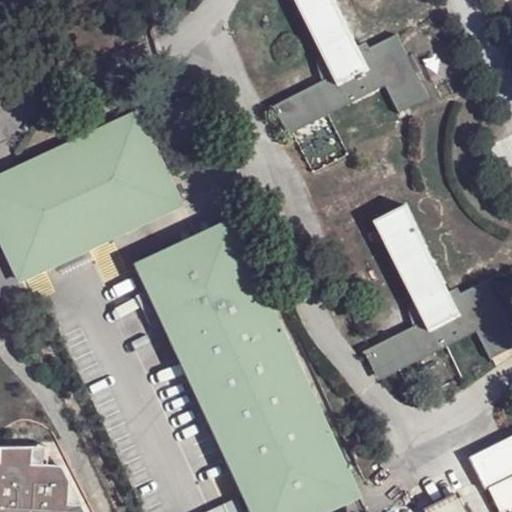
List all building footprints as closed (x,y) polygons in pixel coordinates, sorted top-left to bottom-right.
[(431,98),(399,36),(373,49),(364,54),(361,48),(337,0),(295,0),(325,55),(336,77),(324,83),(272,109),(273,111),(276,110),(289,136),(386,87),(400,114),(431,98)] [(364,54),(373,49),(370,43),(361,48),(364,54)] [(336,77),(325,55),(318,61),(324,83),(336,77)] [(139,114),(0,178),(0,249),(16,284),(182,207),(139,114)] [(511,348),(511,323),(491,279),(464,294),(455,299),(451,292),(407,205),(376,221),(416,301),(427,321),(415,327),(362,353),(363,356),(367,354),(380,381),(479,331),(492,358),(511,348)] [(232,224),(142,267),(256,511),(325,511),(359,496),(232,224)] [(460,287),(451,292),(455,299),(464,294),(460,287)] [(409,306),(415,327),(427,321),(416,301),(409,306)] [(511,511),(511,437),(471,458),(487,490),(492,488),(503,511),(511,511)] [(0,511),(71,511),(72,511),(72,457),(57,457),(42,457),(42,441),(5,441),(5,456),(0,455),(0,511)] [(57,442),(42,441),(42,457),(57,457),(57,442)] [(466,511),(459,496),(427,511),(466,511)]
